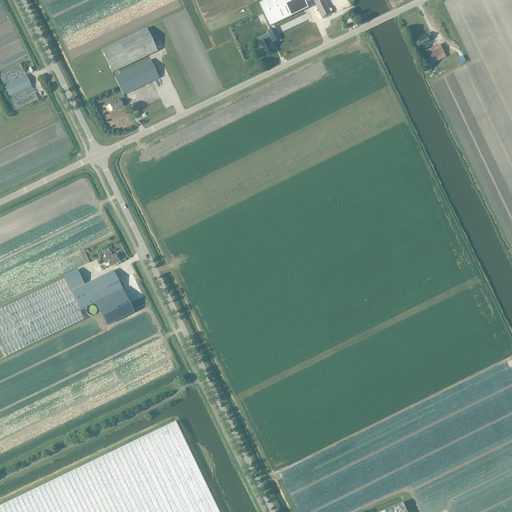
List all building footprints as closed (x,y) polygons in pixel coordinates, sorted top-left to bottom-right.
[(308,8),(306,3),(304,0),(267,0),(260,4),(270,26),(308,8)] [(304,0),(306,3),(311,0),(313,0),(322,18),(331,13),(324,0),(304,0)] [(146,29),(101,50),(112,73),(157,51),(146,29)] [(421,45),(430,41),(427,34),(417,38),(421,45)] [(269,44),(262,47),(266,56),(273,53),(272,50),(275,48),(273,43),(269,44)] [(432,64),(446,57),(440,44),(425,51),(432,64)] [(114,77),(123,96),(159,78),(150,60),(114,77)] [(20,63),(0,73),(0,77),(4,85),(26,75),(20,63)] [(26,75),(4,86),(9,97),(31,86),(26,75)] [(16,110),(38,100),(32,88),(10,99),(16,110)] [(118,109),(123,107),(120,100),(110,104),(113,111),(118,109)] [(109,265),(119,261),(116,254),(113,255),(111,251),(104,255),(105,257),(102,259),(105,264),(108,262),(109,265)] [(71,292),(80,310),(95,302),(106,326),(133,312),(122,289),(118,281),(113,271),(98,278),(80,287),(71,292)] [(64,279),(0,310),(0,347),(5,359),(84,319),(80,310),(71,292),(64,279)] [(97,313),(97,311),(97,309),(96,308),(95,307),(94,306),(92,306),(90,306),(89,307),(88,307),(87,308),(87,309),(87,310),(86,311),(86,312),(87,313),(88,314),(89,316),(90,316),(91,316),(93,316),(95,315),(96,314),(97,313)] [(0,506),(0,511),(218,511),(175,422),(0,506)] [(406,511),(403,503),(380,511),(406,511)]
